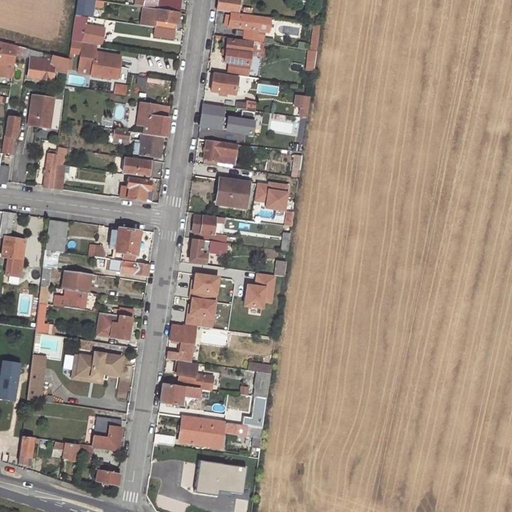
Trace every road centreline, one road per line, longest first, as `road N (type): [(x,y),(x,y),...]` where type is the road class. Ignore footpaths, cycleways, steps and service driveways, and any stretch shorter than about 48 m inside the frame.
road 1 (residential): [(125,511),(170,220)]
road 2 (residential): [(170,220),(203,0)]
road 3 (residential): [(0,194),(170,220)]
